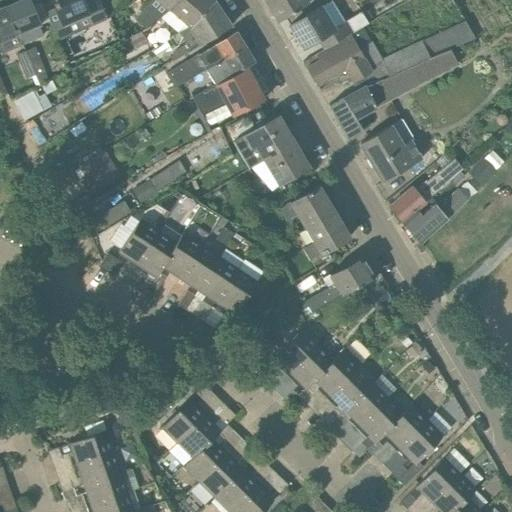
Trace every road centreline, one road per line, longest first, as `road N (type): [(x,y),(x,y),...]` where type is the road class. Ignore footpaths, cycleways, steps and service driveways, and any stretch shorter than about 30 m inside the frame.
road 1 (tertiary): [(511,449),(241,0)]
road 2 (residential): [(372,511),(338,490),(200,348),(74,291)]
road 3 (residential): [(48,511),(12,392),(74,291)]
